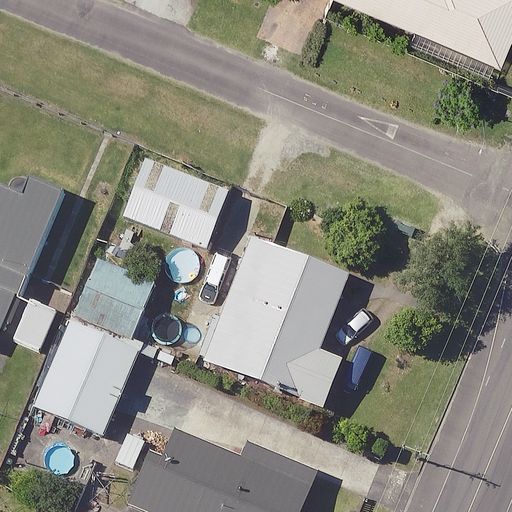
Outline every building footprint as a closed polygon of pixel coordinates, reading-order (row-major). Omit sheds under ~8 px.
[(511,0),(350,0),(504,64),(511,45),(511,0)] [(236,201),(152,168),(129,227),(214,260),(236,201)] [(41,213),(0,196),(0,348),(26,283),(34,286),(67,204),(48,196),(41,213)] [(359,284),(258,244),(209,368),(331,417),(348,374),(326,366),(359,284)] [(78,325),(137,350),(160,295),(101,270),(78,325)] [(60,315),(31,305),(16,348),(45,358),(60,315)] [(137,350),(78,325),(40,416),(107,444),(145,353),(137,350)] [(250,469),(183,441),(171,470),(158,465),(138,511),(312,511),(324,482),(256,454),(250,469)]
